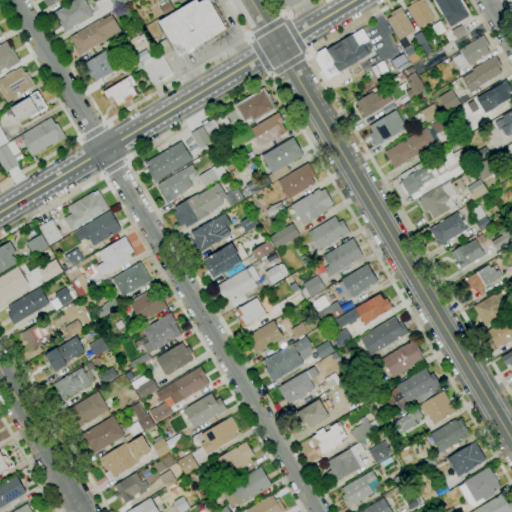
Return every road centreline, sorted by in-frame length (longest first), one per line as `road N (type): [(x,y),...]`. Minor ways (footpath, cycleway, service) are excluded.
road 1 (residential): [(319,511),(17,0)]
road 2 (secondary): [(511,437),(249,0)]
road 3 (tertiary): [(5,209),(354,0)]
road 4 (residential): [(84,511),(0,369)]
